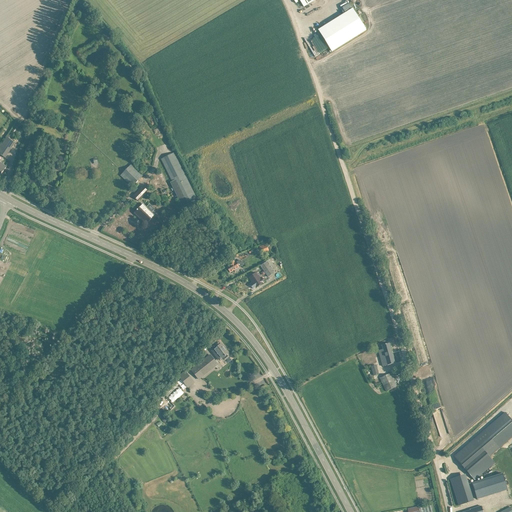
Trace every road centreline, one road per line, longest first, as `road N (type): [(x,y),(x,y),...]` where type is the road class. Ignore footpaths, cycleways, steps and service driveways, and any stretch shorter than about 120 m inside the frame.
road 1 (secondary): [(351,511),(268,361),(230,316),(159,269),(8,198)]
road 2 (track): [(435,461),(299,40)]
